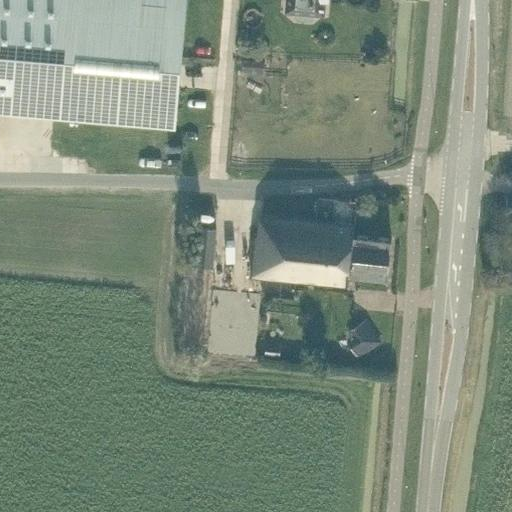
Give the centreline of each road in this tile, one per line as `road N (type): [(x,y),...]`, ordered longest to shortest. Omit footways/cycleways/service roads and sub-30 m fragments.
road 1 (tertiary): [(434,511),(465,174)]
road 2 (unclassified): [(217,184),(465,174)]
road 3 (tertiary): [(465,174),(475,0)]
